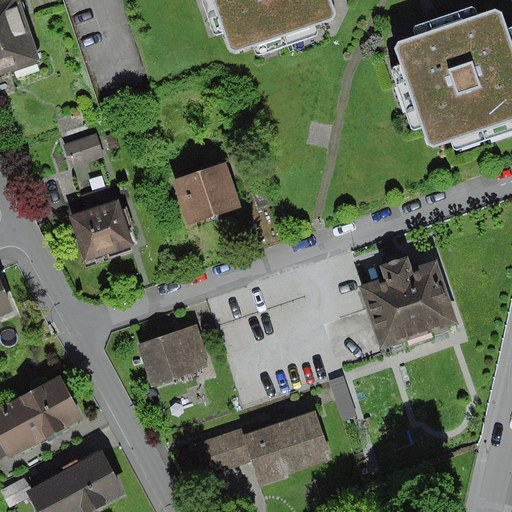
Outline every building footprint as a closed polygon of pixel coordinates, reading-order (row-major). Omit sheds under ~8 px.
[(22,0),(0,0),(0,73),(43,59),(22,0)] [(334,0),(210,0),(234,63),(344,23),(334,0)] [(511,26),(502,1),(389,42),(431,156),(511,126),(511,26)] [(92,131),(62,141),(71,168),(101,159),(92,131)] [(227,162),(172,179),(187,228),(242,211),(227,162)] [(119,199),(67,214),(82,264),(134,249),(119,199)] [(402,281),(365,292),(382,348),(466,323),(449,267),(427,274),(422,257),(397,265),(402,281)] [(7,275),(0,277),(0,320),(21,312),(7,275)] [(202,328),(143,346),(156,388),(215,370),(202,328)] [(334,373),(344,413),(358,410),(349,370),(334,373)] [(71,381),(0,415),(0,438),(11,460),(91,420),(71,381)] [(261,427),(195,450),(207,484),(209,493),(261,475),(265,488),(343,461),(327,413),(264,435),(261,427)] [(114,452),(34,492),(43,511),(98,511),(135,494),(114,452)]
